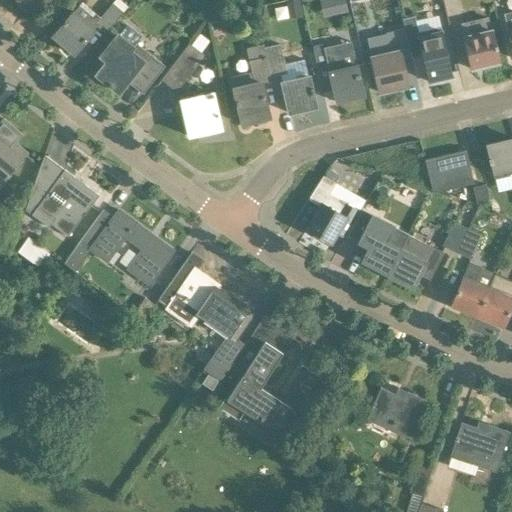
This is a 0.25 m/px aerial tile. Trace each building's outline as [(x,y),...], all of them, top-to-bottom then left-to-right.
[(45,7),(51,0),(17,0),(33,14),(31,16),(32,17),(43,5),(45,7)] [(102,21),(96,27),(105,35),(127,8),(117,0),(115,0),(100,19),(102,21)] [(94,28),(96,27),(102,21),(100,19),(95,15),(92,17),(79,6),(75,10),(52,37),(73,55),(95,29),(94,28)] [(402,20),(404,29),(409,53),(420,51),(427,82),(431,81),(431,84),(449,80),(448,77),(451,76),(440,28),(417,34),(414,17),(402,20)] [(491,29),(488,17),(461,23),(463,36),(464,36),(472,70),(498,63),(491,29)] [(97,59),(104,65),(96,75),(108,85),(106,87),(110,89),(111,88),(118,94),(128,80),(143,92),(141,94),(142,95),(163,68),(136,46),(142,37),(126,23),(97,59)] [(409,53),(404,29),(385,33),(386,34),(366,39),(370,56),(371,56),(379,92),(407,86),(400,58),(410,56),(409,53)] [(280,44),(263,48),(270,78),(287,74),(280,44)] [(174,85),(198,54),(187,45),(163,77),(174,85)] [(271,81),(270,78),(263,48),(262,45),(246,49),(251,72),(230,77),(242,126),(269,120),(261,84),(271,81)] [(326,57),(324,48),(313,50),(323,94),(333,91),(336,102),(337,102),(336,100),(349,97),(349,99),(364,96),(353,51),(326,57)] [(289,113),(315,107),(308,75),(281,81),(289,113)] [(189,137),(220,129),(212,94),(181,101),(189,137)] [(0,122),(0,168),(7,175),(27,152),(16,143),(23,136),(3,119),(0,122)] [(498,192),(511,189),(511,139),(487,146),(498,192)] [(441,192),(474,184),(466,151),(425,160),(431,190),(441,192)] [(99,196),(64,170),(45,156),(35,181),(27,204),(35,210),(38,207),(54,218),(50,225),(68,238),(99,196)] [(340,175),(328,168),(322,177),(335,184),(340,175)] [(320,208),(307,230),(330,243),(345,218),(354,224),(360,212),(343,202),(329,195),(335,184),(322,177),(308,201),(320,208)] [(476,204),(489,201),(486,185),(472,188),(476,204)] [(135,223),(119,210),(114,218),(104,210),(79,243),(91,252),(107,264),(125,239),(141,250),(126,270),(147,286),(173,251),(135,223)] [(407,232),(372,216),(358,243),(368,248),(362,261),(387,274),(406,233),(407,232)] [(457,254),(468,229),(454,222),(442,247),(457,254)] [(471,260),(482,235),(468,229),(457,254),(471,260)] [(430,280),(443,253),(409,234),(406,233),(387,274),(413,288),(419,274),(430,280)] [(37,269),(48,254),(28,239),(17,254),(37,269)] [(74,274),(91,252),(79,243),(62,265),(74,274)] [(237,338),(254,313),(219,289),(220,287),(196,269),(202,261),(190,253),(157,301),(166,307),(164,309),(191,328),(199,317),(228,337),(204,370),(219,381),(244,344),(237,338)] [(478,316),(489,289),(476,283),(482,269),(468,263),(463,276),(451,305),(478,316)] [(511,281),(495,274),(489,289),(478,316),(503,326),(511,305),(511,281)] [(132,314),(141,321),(153,304),(144,298),(132,314)] [(260,389),(292,338),(264,320),(239,359),(238,359),(231,370),(242,377),(227,401),(224,399),(218,408),(238,421),(244,412),(276,433),(281,424),(298,434),(311,413),(328,387),(301,369),(284,396),(281,402),(260,389)] [(404,398),(380,388),(366,421),(411,440),(428,401),(407,392),(404,398)] [(486,431),(461,423),(452,449),(449,457),(496,473),(510,432),(488,424),(486,431)] [(423,499),(432,472),(418,467),(409,495),(423,499)]
